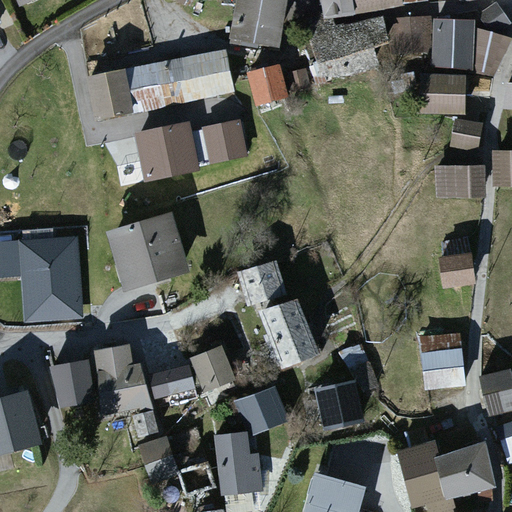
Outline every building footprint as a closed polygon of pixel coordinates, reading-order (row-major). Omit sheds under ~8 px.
[(289,0),(236,0),(229,40),(280,49),(289,0)] [(404,3),(403,0),(319,0),(323,18),(404,3)] [(433,49),(432,68),(474,71),(498,76),(506,36),(511,23),(511,21),(499,5),(466,17),(433,16),(433,49)] [(428,14),(389,20),(394,54),(433,49),(428,14)] [(380,16),(305,34),(318,86),(385,70),(379,43),(386,41),(380,16)] [(227,46),(85,76),(95,122),(237,91),(227,46)] [(511,55),(508,65),(505,72),(503,106),(511,106),(511,55)] [(292,97),(281,57),(244,68),(255,107),(292,97)] [(468,71),(416,72),(417,111),(469,111),(468,71)] [(193,115),(137,121),(142,172),(199,166),(193,115)] [(243,115),(207,121),(212,157),(249,152),(243,115)] [(483,121),(454,118),(451,146),(480,150),(483,121)] [(511,148),(495,148),(494,185),(511,185),(511,148)] [(487,164),(435,164),(435,197),(487,197),(487,164)] [(174,210),(108,230),(126,290),(192,270),(174,210)] [(26,320),(85,317),(81,232),(0,236),(0,272),(23,272),(26,320)] [(443,254),(434,256),(439,286),(476,280),(468,234),(441,238),(443,254)] [(274,258),(234,269),(244,306),(284,295),(274,258)] [(260,306),(284,366),(317,352),(293,293),(260,306)] [(460,327),(415,333),(422,386),(467,380),(460,327)] [(135,360),(130,340),(93,347),(98,370),(90,371),(95,399),(99,416),(152,405),(143,358),(135,360)] [(222,340),(186,355),(205,401),(242,386),(222,340)] [(358,341),(335,352),(348,377),(371,366),(358,341)] [(87,355),(49,364),(59,407),(95,399),(90,371),(87,355)] [(511,364),(479,373),(490,414),(511,408),(511,364)] [(359,377),(312,384),(319,428),(366,420),(359,377)] [(292,419),(277,383),(239,398),(253,434),(292,419)] [(26,385),(0,392),(0,455),(44,442),(26,385)] [(511,419),(498,424),(511,463),(511,462),(511,419)] [(409,445),(393,449),(406,499),(407,505),(425,504),(424,511),(485,511),(485,509),(458,511),(458,508),(491,499),(489,488),(504,484),(487,434),(440,450),(437,433),(429,435),(425,423),(402,430),(409,445)] [(248,428),(210,430),(213,497),(221,497),(221,503),(195,504),(195,511),(225,511),(225,510),(253,508),(252,488),(261,488),(259,453),(249,453),(248,428)] [(168,432),(134,445),(147,482),(181,469),(168,432)] [(361,511),(370,483),(314,466),(300,511),(361,511)]
